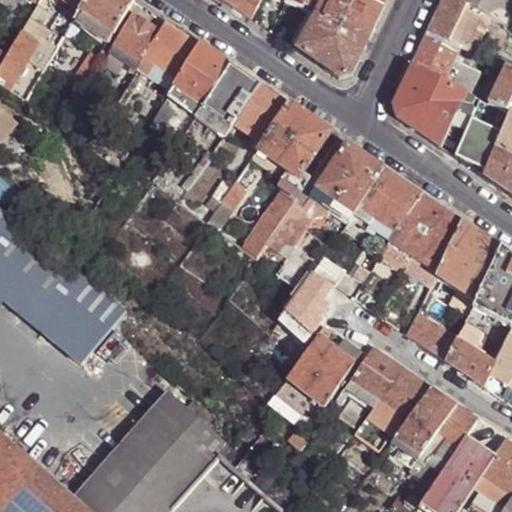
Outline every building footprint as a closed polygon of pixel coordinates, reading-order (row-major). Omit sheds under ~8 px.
[(86,3),(80,0),(59,0),(80,12),(86,3)] [(133,4),(127,0),(87,0),(86,3),(80,12),(79,15),(85,19),(112,36),(133,4)] [(262,0),(221,0),(221,1),(252,21),(262,0)] [(315,17),(323,0),(286,0),(285,3),(306,13),(315,17)] [(369,43),(386,6),(371,0),(323,0),(315,17),(369,43)] [(455,0),(443,0),(429,32),(461,47),(474,54),(491,17),(455,0)] [(511,0),(455,0),(491,17),(509,26),(511,18),(511,0)] [(39,8),(23,35),(34,43),(51,15),(39,8)] [(85,19),(79,15),(73,25),(80,28),(85,19)] [(115,48),(144,65),(147,60),(162,35),(132,17),(114,47),(115,48)] [(353,78),(369,43),(315,17),(295,51),(339,81),(353,78)] [(112,36),(85,19),(80,28),(107,45),(112,36)] [(179,82),(200,47),(167,26),(162,35),(147,60),(151,62),(157,66),(179,82)] [(429,32),(426,37),(458,52),(461,47),(429,32)] [(0,88),(9,95),(22,74),(38,46),(34,43),(23,35),(8,61),(0,74),(0,88)] [(58,51),(64,42),(54,36),(48,45),(58,51)] [(426,37),(411,68),(443,83),(454,61),(458,52),(426,37)] [(174,90),(203,110),(230,67),(200,47),(179,82),(174,90)] [(126,66),(139,73),(139,72),(140,71),(144,65),(115,48),(110,56),(126,66)] [(85,64),(93,69),(98,60),(90,55),(85,64)] [(119,76),(126,66),(110,56),(104,67),(119,76)] [(144,65),(140,71),(147,75),(149,71),(147,69),(151,62),(147,60),(144,65)] [(454,61),(443,83),(466,94),(471,96),(481,75),(454,61)] [(139,72),(149,79),(157,66),(151,62),(147,69),(149,71),(147,75),(140,71),(139,72)] [(171,94),(174,90),(179,82),(157,66),(149,79),(171,94)] [(237,122),(260,88),(230,67),(203,110),(232,130),(237,122)] [(443,83),(411,68),(392,107),(397,120),(412,130),(422,136),(441,150),(451,127),(466,94),(443,83)] [(511,72),(505,69),(488,105),(510,115),(511,116),(511,72)] [(9,95),(18,102),(31,79),(22,74),(9,95)] [(38,85),(42,78),(36,75),(32,81),(38,85)] [(260,137),(266,141),(289,107),(260,88),(237,122),(252,132),(260,137)] [(168,100),(197,120),(203,110),(174,90),(171,94),(168,100)] [(466,134),(476,111),(472,109),(477,99),(471,96),(466,94),(451,127),(466,134)] [(510,115),(488,105),(480,101),(476,111),(466,134),(455,159),(483,178),(510,115)] [(163,107),(149,130),(161,137),(174,114),(163,107)] [(299,181),(302,177),(330,136),(289,107),(266,141),(258,154),(288,174),(292,177),(299,181)] [(0,109),(0,144),(1,145),(18,125),(0,109)] [(197,120),(225,140),(227,138),(232,130),(203,110),(197,120)] [(511,116),(510,115),(483,178),(499,189),(510,197),(511,198),(511,156),(510,156),(511,151),(511,116)] [(62,120),(59,125),(65,128),(68,123),(62,120)] [(232,130),(227,138),(241,147),(252,132),(237,122),(232,130)] [(451,127),(441,150),(455,159),(466,134),(451,127)] [(254,151),(258,154),(266,141),(260,137),(258,146),(254,151)] [(324,180),(347,147),(339,141),(316,175),(324,180)] [(359,209),(384,172),(347,147),(324,180),(316,193),(334,205),(354,217),(359,209)] [(181,189),(186,193),(212,157),(208,153),(181,189)] [(172,161),(158,183),(171,191),(185,168),(172,161)] [(375,232),(391,243),(422,198),(384,172),(359,209),(380,224),(375,232)] [(292,177),(288,174),(284,179),(289,182),(292,177)] [(279,188),(284,192),(298,202),(310,182),(302,177),(299,181),(292,177),(289,182),(284,179),(279,188)] [(240,180),(236,186),(246,192),(250,186),(240,180)] [(206,210),(215,216),(222,206),(232,191),(223,185),(206,210)] [(222,206),(232,213),(246,192),(236,186),(232,191),(222,206)] [(242,253),(257,263),(275,235),(295,206),(298,202),(284,192),(242,253)] [(327,215),(328,213),(334,205),(316,193),(303,211),(315,219),(327,215)] [(438,275),(463,225),(422,198),(391,243),(438,275)] [(328,213),(348,225),(354,217),(334,205),(328,213)] [(215,216),(211,223),(221,230),(232,213),(222,206),(215,216)] [(295,206),(275,235),(295,248),(315,219),(303,211),(295,206)] [(0,243),(17,222),(0,208),(0,243)] [(354,217),(375,232),(380,224),(359,209),(354,217)] [(198,221),(208,229),(211,223),(215,216),(206,210),(198,221)] [(87,281),(17,222),(0,243),(0,299),(4,303),(43,335),(87,281)] [(475,305),(502,251),(490,243),(463,225),(438,275),(436,279),(475,305)] [(511,323),(511,257),(502,251),(475,305),(495,314),(501,317),(511,323)] [(333,289),(335,290),(345,274),(324,260),(313,276),(333,289)] [(313,337),(323,322),(320,319),(329,308),(323,303),(333,289),(313,276),(286,316),(313,337)] [(468,319),(477,324),(483,327),(484,326),(488,317),(493,319),(495,314),(475,305),(468,319)] [(489,328),(491,323),(491,321),(498,324),(501,317),(495,314),(493,319),(488,317),(484,326),(489,328)] [(313,337),(286,316),(279,325),(306,346),(313,337)] [(407,338),(446,365),(457,342),(418,316),(407,338)] [(491,323),(511,333),(511,331),(511,323),(501,317),(498,324),(491,321),(491,323)] [(468,319),(467,323),(475,328),(477,324),(468,319)] [(294,363),(306,346),(279,325),(274,332),(284,340),(277,350),(294,363)] [(464,328),(457,342),(474,353),(477,349),(483,340),(464,328)] [(330,333),(324,330),(319,337),(325,341),(330,333)] [(511,331),(511,333),(495,366),(483,390),(511,410),(511,331)] [(325,341),(319,337),(288,381),(320,407),(324,410),(354,364),(350,361),(338,351),(325,341)] [(356,351),(344,342),(338,351),(350,361),(356,351)] [(446,365),(483,390),(495,366),(489,362),(474,353),(457,342),(446,365)] [(474,353),(489,362),(491,358),(477,349),(474,353)] [(361,355),(356,351),(350,361),(354,364),(361,355)] [(372,351),(367,359),(351,381),(381,401),(402,371),(372,351)] [(432,391),(402,371),(381,401),(410,421),(432,391)] [(381,401),(351,381),(345,391),(374,411),(381,401)] [(456,407),(432,391),(410,421),(401,435),(396,442),(420,458),(437,433),(456,407)] [(85,511),(173,511),(220,458),(219,457),(229,446),(170,395),(76,504),(85,511)] [(410,421),(381,401),(374,411),(372,414),(378,419),(401,435),(410,421)] [(365,414),(350,403),(340,420),(354,430),(365,414)] [(477,421),(456,407),(437,433),(445,439),(459,448),(466,438),(477,421)] [(378,419),(372,414),(360,431),(366,436),(378,419)] [(311,439),(320,426),(315,422),(306,435),(311,439)] [(301,452),(311,439),(306,435),(299,430),(290,442),(301,452)] [(0,511),(85,511),(76,504),(0,436),(0,511)] [(494,458),(466,438),(459,448),(447,467),(445,471),(433,489),(424,503),(421,507),(428,511),(457,511),(473,490),(482,476),(494,458)] [(459,448),(445,439),(433,458),(442,464),(447,467),(459,448)] [(511,445),(506,441),(494,458),(482,476),(511,496),(511,445)] [(420,458),(396,442),(387,455),(410,471),(413,468),(415,464),(420,458)] [(428,460),(422,469),(420,472),(417,478),(421,480),(433,489),(445,471),(440,467),(428,460)] [(473,490),(506,511),(511,501),(511,496),(482,476),(473,490)] [(424,503),(433,489),(421,480),(411,494),(424,503)]
